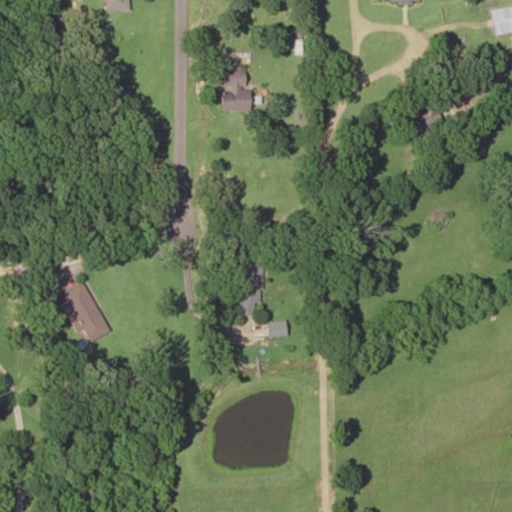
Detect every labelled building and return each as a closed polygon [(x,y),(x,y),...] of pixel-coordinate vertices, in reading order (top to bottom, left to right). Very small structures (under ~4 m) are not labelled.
[(126,10),(126,0),(102,0),(103,10),(126,10)] [(511,5),(489,9),(493,34),(511,30),(511,5)] [(248,110),(248,89),(243,89),(244,70),(220,70),(220,110),(248,110)] [(236,314),(254,314),(254,303),(260,303),(260,242),(236,242),(236,314)] [(83,279),(63,288),(86,341),(106,332),(83,279)] [(284,335),(284,320),(265,320),(265,335),(284,335)]
